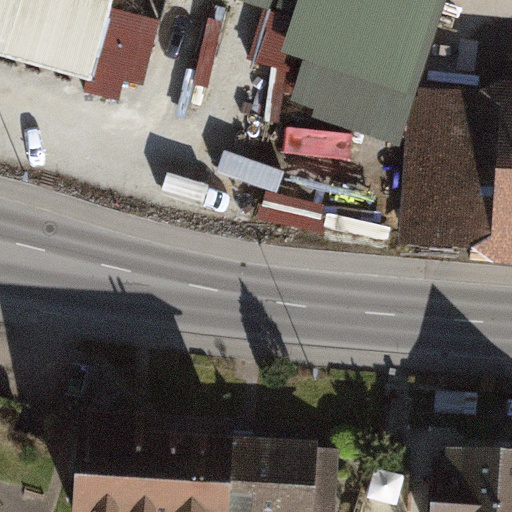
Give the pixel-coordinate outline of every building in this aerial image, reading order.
[(117,0),(0,0),(0,61),(94,86),(114,13),(117,0)] [(301,0),(240,0),(296,17),(301,0)] [(446,0),(301,0),(296,17),(283,53),(279,52),(261,113),(284,121),(292,101),(315,109),(313,117),(400,150),(410,119),(419,89),(446,0)] [(162,25),(114,13),(94,86),(93,97),(122,104),(126,86),(146,91),(162,25)] [(496,266),(509,78),(485,92),(419,89),(410,119),(401,245),(476,252),(496,266)] [(511,78),(509,78),(496,266),(511,266),(511,78)] [(256,224),(303,233),(308,208),(261,199),(256,224)] [(440,393),(439,413),(479,415),(479,394),(440,393)] [(227,511),(233,438),(152,432),(153,412),(79,406),(71,511),(227,511)] [(340,511),(342,442),(233,438),(227,511),(340,511)] [(432,511),(511,511),(511,450),(438,445),(432,511)]
